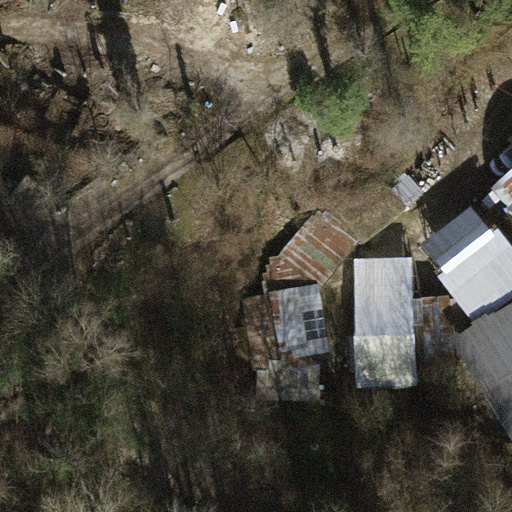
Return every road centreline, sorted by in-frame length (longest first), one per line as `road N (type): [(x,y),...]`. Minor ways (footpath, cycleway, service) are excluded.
road 1 (track): [(425,0),(0,290)]
road 2 (track): [(286,100),(214,69),(46,39),(0,39)]
